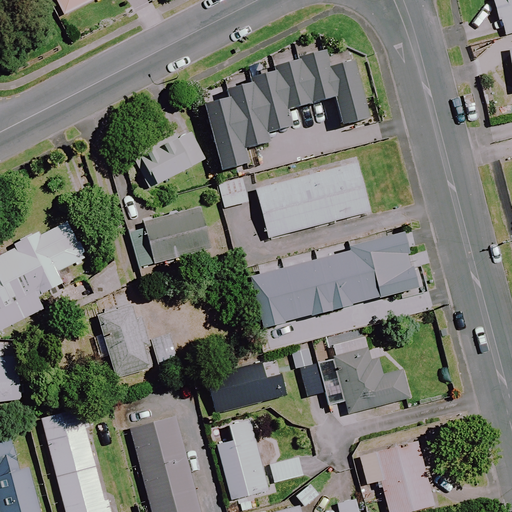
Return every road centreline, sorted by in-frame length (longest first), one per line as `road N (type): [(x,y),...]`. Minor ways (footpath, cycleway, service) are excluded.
road 1 (residential): [(398,0),(507,403)]
road 2 (residential): [(0,131),(256,0)]
